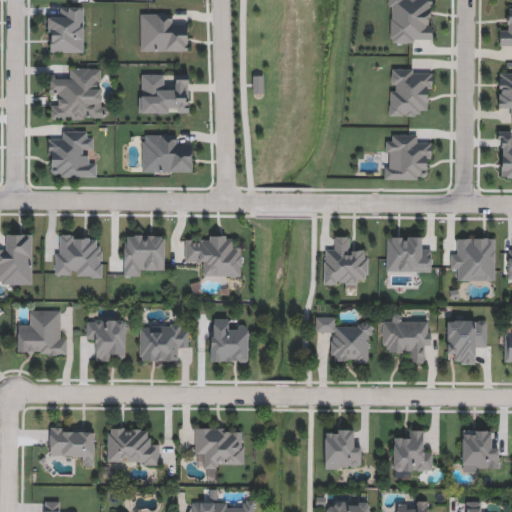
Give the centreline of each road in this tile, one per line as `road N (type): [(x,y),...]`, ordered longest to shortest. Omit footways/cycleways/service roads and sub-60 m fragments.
road 1 (tertiary): [(0,199),(511,202)]
road 2 (residential): [(511,398),(11,394)]
road 3 (residential): [(226,202),(221,0)]
road 4 (residential): [(463,202),(466,0)]
road 5 (residential): [(15,0),(15,199)]
